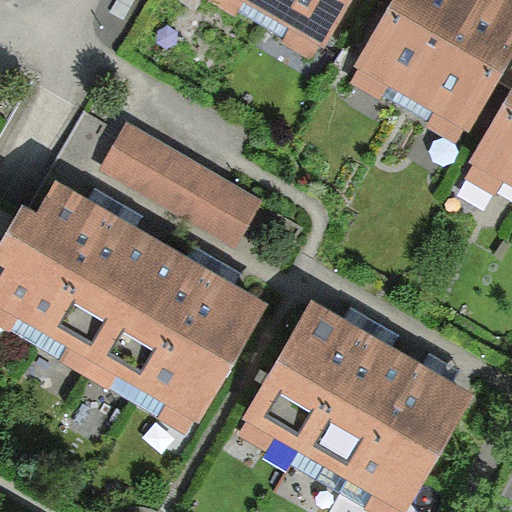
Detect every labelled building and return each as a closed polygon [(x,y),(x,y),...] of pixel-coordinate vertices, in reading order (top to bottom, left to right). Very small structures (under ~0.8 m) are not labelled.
[(341,0),(274,0),(270,8),(320,37),(341,0)] [(467,0),(402,0),(366,63),(415,91),(467,0)] [(511,38),(511,8),(497,0),(467,0),(415,91),(465,120),(511,38)] [(511,106),(480,161),(511,179),(511,106)] [(252,205),(124,135),(108,165),(236,234),(252,205)] [(106,219),(58,191),(38,226),(25,218),(2,258),(12,264),(0,284),(0,297),(45,324),(106,219)] [(156,249),(106,219),(45,324),(94,353),(156,249)] [(205,278),(156,249),(94,353),(144,382),(205,278)] [(253,306),(205,278),(144,382),(192,410),(253,306)] [(363,343),(314,315),(255,420),(303,447),(363,343)] [(415,372),(363,343),(303,447),(355,477),(415,372)] [(460,398),(415,372),(355,477),(400,503),(460,398)]
